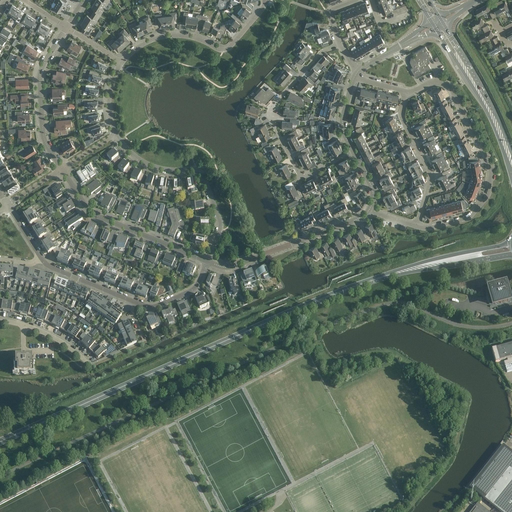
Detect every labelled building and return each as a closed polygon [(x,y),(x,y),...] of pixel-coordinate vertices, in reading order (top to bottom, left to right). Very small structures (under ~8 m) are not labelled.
[(54,0),(53,1),(64,8),(67,4),(62,1),(62,0),(54,0)] [(380,8),(391,4),(389,0),(387,0),(386,0),(378,3),(380,8)] [(52,6),(50,9),(55,12),(56,10),(61,13),(64,8),(53,1),(51,5),(52,6)] [(100,10),(102,7),(94,2),(91,7),(94,9),(92,13),(99,17),(102,11),(100,10)] [(246,3),(242,5),(242,9),(243,10),(239,15),(243,18),(245,17),(247,16),(247,15),(250,11),(249,11),(253,5),(250,2),(246,3)] [(365,2),(360,4),(363,13),(364,13),(365,16),(369,14),(369,13),(369,12),(372,11),(369,4),(366,5),(365,2)] [(507,11),(509,10),(508,7),(505,2),(493,8),(494,11),(497,16),(503,13),(502,10),(505,9),(506,10),(507,11)] [(358,15),(363,13),(360,4),(355,6),(358,15)] [(392,10),(393,9),(391,4),(380,8),(382,14),(385,13),(386,15),(393,13),(392,10)] [(478,16),(490,10),(487,4),(475,10),(478,16)] [(11,16),(17,8),(12,5),(9,10),(6,8),(3,13),(6,15),(7,13),(11,16)] [(353,17),(358,15),(355,6),(350,8),(353,17)] [(17,22),(21,17),(22,15),(20,13),(21,11),(17,8),(11,16),(10,18),(17,22)] [(348,19),(353,17),(350,8),(345,10),(348,19)] [(343,21),(348,19),(345,10),(340,12),(343,21)] [(165,16),(167,26),(171,25),(171,24),(174,24),(173,19),(177,19),(176,12),(169,13),(169,16),(165,16)] [(192,17),(192,13),(183,12),(182,22),(185,23),(185,25),(190,26),(192,17)] [(95,23),(99,17),(92,13),(90,16),(87,14),(83,19),(91,24),(93,21),(95,23)] [(26,25),(31,17),(26,14),(23,19),(21,17),(17,22),(17,23),(20,25),(21,22),(26,25)] [(167,26),(165,16),(161,17),(161,14),(154,15),(155,22),(158,21),(159,26),(162,25),(162,26),(167,26)] [(200,25),(202,15),(197,14),(197,15),(196,16),(195,17),(192,17),(190,26),(196,27),(196,24),(200,25)] [(202,15),(200,25),(203,26),(202,29),(207,31),(211,22),(207,20),(208,20),(207,19),(208,17),(202,15)] [(140,23),(144,32),(148,30),(147,30),(150,28),(148,24),(151,23),(148,16),(142,19),(143,22),(140,23)] [(32,31),(35,26),(37,24),(34,22),(35,20),(31,17),(26,25),(30,28),(29,29),(32,31)] [(474,28),(484,23),(481,18),(471,23),(474,28)] [(89,27),(91,24),(83,19),(80,24),(84,26),(81,30),(88,34),(92,28),(89,27)] [(225,24),(226,29),(230,33),(232,30),(234,31),(237,27),(238,27),(238,25),(239,23),(235,19),(231,24),(230,23),(225,24)] [(324,28),(323,27),(324,23),(312,22),(315,30),(317,34),(317,35),(318,36),(319,36),(320,36),(323,42),(331,38),(328,30),(328,29),(327,29),(326,28),(325,28),(324,28)] [(40,34),(45,26),(40,23),(37,28),(35,26),(32,31),(34,33),(35,31),(40,34)] [(144,32),(140,23),(136,25),(135,23),(129,26),(132,32),(135,30),(136,34),(139,33),(140,34),(144,32)] [(224,34),(226,29),(225,24),(220,26),(219,29),(213,26),(211,32),(213,33),(214,35),(215,34),(220,36),(221,33),(224,34)] [(485,33),(490,30),(488,25),(482,27),(485,33)] [(46,40),(49,35),(47,34),(50,29),(45,26),(40,34),(38,36),(43,39),(46,40)] [(0,37),(5,40),(10,32),(3,27),(0,31),(1,31),(0,32),(0,37)] [(117,38),(124,45),(127,42),(126,42),(129,40),(126,36),(128,34),(123,29),(118,34),(120,36),(117,38)] [(493,39),(495,38),(493,35),(490,30),(485,33),(478,36),(481,42),(490,37),(492,41),(493,40),(493,39)] [(374,37),(379,45),(384,42),(379,34),(374,37)] [(370,40),(368,37),(364,40),(365,42),(370,50),(375,48),(370,40)] [(375,48),(379,45),(374,37),(370,40),(375,48)] [(120,48),(124,45),(117,38),(114,41),(113,39),(108,44),(112,49),(115,46),(118,50),(120,48)] [(76,55),(78,52),(79,51),(78,50),(81,46),(72,41),(67,49),(76,55)] [(365,53),(370,50),(365,42),(361,45),(365,53)] [(502,51),(504,50),(503,47),(500,42),(496,44),(495,44),(488,48),(490,52),(491,54),(493,52),(500,49),(501,51),(502,51)] [(302,43),(296,49),(300,53),(298,54),(305,61),(309,56),(310,56),(313,52),(309,49),(311,47),(308,44),(306,46),(302,43)] [(33,58),(36,52),(37,51),(27,45),(23,52),(33,58)] [(361,56),(365,53),(361,45),(356,48),(361,56)] [(356,48),(354,46),(352,47),(351,48),(351,49),(351,50),(351,51),(356,59),(361,56),(356,48)] [(428,54),(427,52),(428,51),(425,46),(414,53),(415,55),(413,57),(410,59),(410,62),(411,65),(412,67),(410,69),(415,77),(430,68),(426,61),(432,58),(429,53),(428,54)] [(316,63),(320,67),(323,64),(325,65),(329,61),(330,62),(333,60),(327,55),(325,57),(324,56),(322,58),(321,58),(316,63)] [(104,71),(107,65),(101,62),(102,60),(94,56),(93,59),(95,60),(93,62),(96,64),(95,67),(104,71)] [(27,70),(29,66),(23,63),(24,60),(16,57),(15,59),(18,61),(15,68),(25,73),(27,70)] [(72,65),(75,60),(69,57),(67,61),(61,58),(57,66),(61,68),(62,66),(67,69),(70,64),(72,65)] [(314,81),(316,78),(314,77),(322,69),(320,67),(316,63),(310,69),(311,70),(309,72),(310,74),(308,76),(314,81)] [(283,85),(292,75),(288,72),(291,68),(285,64),(282,67),(285,69),(281,74),(276,79),(283,85)] [(334,73),(343,78),(344,75),(345,75),(346,73),(339,69),(340,67),(335,64),(334,67),(336,68),(334,73)] [(511,69),(502,75),(505,80),(511,76),(511,69)] [(100,83),(102,76),(96,75),(96,72),(90,70),(88,76),(91,76),(90,80),(100,83)] [(53,73),(51,81),(55,82),(55,83),(56,84),(59,85),(60,84),(61,84),(62,77),(65,78),(66,73),(58,71),(58,74),(53,73)] [(342,80),(343,78),(334,73),(332,76),(329,75),(327,80),(333,83),(335,80),(341,83),(343,80),(342,80)] [(310,87),(312,84),(304,77),(300,82),(301,82),(297,87),(303,92),(308,86),(310,87)] [(16,88),(28,87),(27,79),(16,80),(16,88)] [(327,83),(326,88),(329,88),(328,92),(338,95),(339,92),(338,91),(339,89),(332,87),(333,84),(327,83)] [(98,95),(99,88),(92,88),(93,85),(86,84),(85,90),(88,90),(88,93),(98,95)] [(62,100),(62,93),(64,93),(64,88),(56,88),(57,91),(52,92),(52,99),(59,99),(59,100),(62,100)] [(275,94),(268,88),(265,92),(262,89),(256,95),(258,97),(257,98),(260,102),(262,100),(266,104),(275,94)] [(363,100),(366,89),(361,88),(360,91),(357,90),(356,96),(362,97),(361,100),(363,100)] [(443,91),(441,88),(439,89),(438,88),(433,91),(433,92),(432,93),(435,98),(436,97),(438,101),(444,97),(441,92),(443,91)] [(369,99),(371,91),(366,89),(363,100),(365,101),(366,98),(369,99)] [(26,100),(26,98),(27,98),(27,92),(20,93),(20,94),(10,95),(10,100),(15,100),(15,103),(20,103),(21,106),(29,105),(28,100),(26,100)] [(300,106),(302,101),(300,100),(301,98),(291,92),(287,99),(300,106)] [(324,97),(323,100),(329,101),(329,99),(336,100),(337,98),(338,95),(328,92),(326,92),(325,95),(324,95),(324,97)] [(394,113),(398,111),(399,105),(396,104),(398,96),(393,94),(391,103),(390,106),(395,107),(394,113)] [(91,101),(91,98),(82,98),(82,101),(84,101),(84,104),(87,104),(87,107),(97,107),(97,101),(91,101)] [(442,111),(451,107),(449,104),(448,105),(445,99),(439,102),(440,106),(439,106),(442,111)] [(323,103),(321,109),(334,112),(334,109),(334,106),(328,104),(329,101),(323,100),(322,103),(323,103)] [(420,105),(417,100),(412,103),(416,111),(419,109),(421,113),(426,110),(422,103),(420,105)] [(53,115),(63,114),(63,110),(67,110),(67,104),(59,104),(59,107),(53,108),(53,115)] [(259,118),(257,114),(259,108),(247,104),(245,108),(246,109),(245,114),(249,115),(249,114),(254,116),(255,118),(254,122),(255,124),(259,123),(262,122),(260,118),(259,118)] [(286,114),(286,117),(296,118),(296,115),(295,115),(295,110),(289,109),(289,106),(283,106),(283,114),(286,114)] [(451,107),(442,111),(445,117),(446,116),(447,119),(454,116),(451,110),(452,110),(451,107)] [(334,112),(323,109),(321,109),(318,117),(324,119),(325,116),(331,117),(332,115),(333,115),(334,112)] [(22,114),(22,111),(15,111),(15,115),(17,115),(18,122),(30,121),(29,114),(22,114)] [(92,114),(91,111),(84,112),(85,118),(89,118),(89,121),(99,120),(98,113),(92,114)] [(387,126),(395,122),(395,121),(396,121),(394,118),(394,119),(393,117),(388,119),(386,117),(381,119),(383,124),(386,123),(387,126)] [(452,130),(460,125),(459,122),(458,123),(455,118),(448,121),(450,124),(449,125),(452,130)] [(295,124),(296,119),(290,119),(289,122),(282,121),(281,128),(291,129),(292,124),(295,124)] [(417,133),(425,128),(423,124),(426,122),(425,119),(419,122),(420,125),(414,128),(417,133)] [(65,129),(65,126),(71,125),(70,120),(56,121),(56,126),(54,126),(55,133),(63,133),(63,134),(67,134),(66,129),(65,129)] [(322,130),(332,129),(332,126),(331,126),(331,123),(324,124),(324,121),(318,122),(319,127),(321,127),(322,130)] [(396,122),(395,122),(387,126),(389,129),(385,131),(387,135),(389,135),(394,132),(393,129),(398,127),(397,124),(396,122)] [(267,129),(265,124),(258,128),(257,125),(250,129),(252,133),(257,131),(261,140),(269,136),(266,129),(267,129)] [(94,127),(93,125),(87,127),(89,133),(92,131),(93,135),(102,131),(100,125),(94,127)] [(457,138),(464,134),(461,129),(462,128),(460,125),(452,130),(449,131),(452,137),(455,135),(457,138)] [(425,128),(417,133),(419,138),(425,135),(427,137),(432,134),(431,132),(431,131),(429,127),(425,128)] [(25,132),(24,129),(18,129),(18,136),(21,135),(21,140),(31,139),(30,132),(25,132)] [(332,129),(322,130),(322,134),(319,134),(320,140),(326,139),(326,136),(332,135),(332,133),(333,132),(332,129)] [(358,134),(353,137),(356,142),(364,138),(366,137),(363,132),(362,129),(356,132),(358,134)] [(289,144),(298,140),(296,136),(298,135),(296,130),(289,133),(291,136),(286,138),(289,144)] [(395,141),(403,137),(403,136),(402,133),(402,134),(401,132),(396,134),(394,132),(389,135),(391,139),(394,138),(395,141)] [(429,141),(422,145),(425,149),(434,145),(436,144),(434,139),(434,138),(433,136),(427,139),(429,141)] [(461,149),(470,144),(468,141),(467,142),(464,136),(458,140),(460,143),(459,143),(461,149)] [(393,148),(391,149),(392,152),(396,150),(402,147),(401,144),(406,141),(405,139),(404,137),(403,137),(395,141),(391,143),(393,148)] [(358,146),(366,142),(364,138),(356,142),(358,146)] [(71,141),(69,139),(60,145),(66,154),(69,153),(68,152),(69,152),(75,148),(72,144),(74,143),(72,140),(71,141)] [(298,140),(289,144),(292,150),(297,147),(298,150),(305,147),(302,142),(300,143),(298,140)] [(329,150),(338,145),(337,143),(338,143),(336,140),(329,144),(328,141),(322,144),(324,147),(327,145),(329,150)] [(361,151),(369,147),(366,142),(358,146),(361,151)] [(271,148),(269,144),(263,148),(265,152),(268,151),(273,162),(281,158),(275,146),(271,148)] [(470,144),(461,149),(464,154),(465,153),(467,156),(473,153),(470,147),(471,147),(470,144)] [(338,145),(329,150),(332,155),(329,156),(331,159),(336,156),(335,154),(341,150),(340,147),(339,148),(338,145)] [(434,145),(425,149),(428,154),(434,151),(435,154),(441,151),(439,148),(436,150),(434,145)] [(35,152),(31,146),(24,150),(23,147),(17,151),(19,154),(22,151),(26,158),(35,152)] [(399,158),(400,157),(403,156),(403,157),(408,154),(407,153),(412,150),(410,146),(404,149),(403,146),(402,147),(396,150),(398,154),(397,154),(399,158)] [(301,162),(310,157),(308,153),(310,152),(307,147),(301,150),(302,153),(298,156),(301,162)] [(363,156),(371,152),(369,147),(361,151),(363,156)] [(114,163),(119,159),(117,157),(118,156),(116,154),(117,153),(114,149),(106,156),(111,162),(112,161),(114,163)] [(409,159),(415,156),(412,150),(407,153),(408,154),(403,157),(403,156),(400,157),(404,165),(410,161),(409,159)] [(375,160),(380,157),(379,154),(374,157),(371,152),(363,156),(366,161),(373,157),(375,160)] [(434,166),(442,161),(441,159),(444,158),(442,152),(436,155),(437,158),(431,161),(434,166)] [(36,174),(43,169),(43,168),(43,167),(44,166),(43,165),(44,165),(39,157),(34,160),(36,164),(35,165),(36,166),(32,169),(36,174)] [(310,157),(301,162),(304,167),(308,165),(310,168),(316,165),(314,160),(312,161),(310,157)] [(374,170),(382,166),(380,163),(383,161),(380,157),(375,160),(376,162),(371,165),(372,167),(373,170),(374,169),(374,170)] [(469,161),(466,162),(467,167),(470,167),(480,165),(479,160),(478,160),(477,157),(468,158),(469,161)] [(446,159),(442,161),(434,166),(436,171),(442,167),(444,170),(449,167),(447,163),(448,162),(446,159)] [(126,174),(131,169),(128,167),(129,166),(127,164),(128,163),(124,160),(117,168),(123,173),(124,172),(126,174)] [(340,175),(347,172),(346,169),(349,167),(346,160),(338,164),(341,169),(337,170),(340,175)] [(1,174),(9,170),(3,161),(0,163),(0,175),(1,174)] [(420,165),(417,161),(412,164),(410,161),(404,165),(402,166),(404,168),(406,169),(409,167),(411,172),(416,169),(415,167),(420,165)] [(282,166),(281,163),(274,167),(277,171),(279,170),(283,178),(291,174),(286,164),(282,166)] [(95,175),(89,165),(84,168),(85,170),(81,172),(80,171),(76,173),(82,183),(86,180),(82,174),(86,171),(90,178),(95,175)] [(418,176),(417,173),(422,171),(420,165),(415,167),(416,169),(411,172),(412,174),(410,176),(412,180),(413,179),(418,176)] [(383,174),(388,172),(386,167),(383,168),(382,166),(374,170),(373,171),(375,173),(376,175),(381,172),(383,175),(383,174)] [(140,182),(144,176),(141,175),(141,174),(139,172),(140,171),(135,169),(129,180),(133,182),(134,180),(137,181),(138,180),(140,182)] [(7,183),(14,178),(9,170),(1,174),(4,178),(5,180),(2,181),(4,184),(7,183)] [(439,184),(448,179),(446,175),(449,173),(447,170),(442,173),(443,176),(437,179),(439,184)] [(323,174),(327,182),(330,180),(330,182),(331,181),(332,184),(337,181),(333,175),(331,176),(328,171),(323,174)] [(387,183),(392,181),(389,176),(392,175),(390,171),(388,172),(383,174),(385,177),(379,180),(381,184),(386,181),(387,183)] [(471,178),(482,179),(481,171),(471,172),(471,173),(471,175),(471,177),(471,178)] [(347,183),(356,179),(353,173),(347,176),(346,174),(340,177),(342,181),(344,180),(345,181),(346,180),(347,183)] [(324,183),(327,182),(323,174),(317,176),(320,182),(318,183),(321,190),(325,187),(324,185),(325,185),(324,183)] [(415,188),(419,186),(421,185),(420,182),(424,180),(422,174),(418,176),(413,179),(415,183),(412,184),(415,188)] [(153,191),(155,185),(152,184),(154,179),(148,177),(145,185),(148,186),(147,189),(153,191)] [(7,183),(9,186),(10,188),(8,190),(10,193),(19,187),(14,178),(7,183)] [(479,186),(482,179),(471,178),(470,180),(470,182),(470,183),(479,186)] [(321,190),(318,183),(315,185),(312,179),(307,182),(311,190),(314,189),(314,190),(315,190),(316,192),(321,190)] [(356,179),(347,183),(349,186),(347,186),(348,187),(346,188),(348,193),(354,189),(353,187),(358,184),(356,179)] [(448,179),(439,184),(442,189),(448,185),(449,188),(455,185),(454,182),(451,184),(448,179)] [(97,194),(102,190),(98,184),(99,184),(96,180),(86,188),(91,195),(95,192),(97,194)] [(167,194),(168,188),(165,187),(166,181),(160,180),(159,189),(162,190),(161,193),(167,194)] [(193,186),(192,180),(186,181),(187,190),(191,189),(191,193),(197,192),(196,185),(193,186)] [(393,188),(398,186),(396,182),(393,183),(392,181),(387,183),(386,181),(381,184),(384,189),(390,187),(391,189),(393,188)] [(182,194),(182,188),(179,188),(179,182),(173,182),(173,191),(176,191),(176,194),(182,194)] [(308,191),(311,190),(307,182),(301,185),(304,190),(302,191),(305,198),(309,196),(308,193),(309,193),(308,191)] [(477,191),(479,186),(470,183),(469,183),(468,185),(468,187),(468,188),(477,191)] [(50,186),(42,191),(44,194),(47,192),(50,197),(53,195),(56,199),(62,196),(59,191),(62,189),(59,184),(52,189),(50,186)] [(296,190),(293,185),(284,189),(286,193),(287,193),(290,198),(295,195),(297,198),(302,196),(298,189),(296,190)] [(417,194),(422,191),(419,186),(415,188),(410,190),(412,194),(410,196),(412,200),(412,201),(415,199),(419,197),(417,194)] [(395,192),(393,188),(391,189),(387,192),(388,194),(382,197),(384,201),(389,199),(390,200),(395,198),(393,194),(395,192)] [(475,196),(477,191),(468,188),(467,188),(466,190),(466,192),(465,196),(473,199),(474,196),(475,196)] [(357,194),(355,191),(348,194),(350,199),(354,198),(356,202),(364,198),(360,192),(357,194)] [(115,200),(109,197),(110,196),(106,194),(104,198),(101,197),(98,202),(101,204),(100,205),(107,209),(109,205),(112,207),(115,200)] [(339,205),(343,213),(348,210),(346,205),(348,203),(345,197),(340,199),(342,201),(341,202),(341,203),(339,205)] [(390,206),(392,209),(402,204),(399,199),(396,200),(395,198),(390,200),(389,199),(384,201),(387,207),(390,206)] [(68,204),(67,203),(67,202),(65,199),(56,205),(60,210),(63,208),(66,213),(74,208),(71,202),(68,204)] [(417,202),(415,199),(412,201),(412,200),(407,203),(408,205),(404,207),(406,213),(416,208),(414,204),(417,202)] [(469,204),(464,199),(460,201),(458,201),(456,202),(455,202),(458,212),(463,210),(463,209),(466,208),(469,204)] [(127,205),(124,204),(124,203),(120,201),(116,213),(123,216),(124,212),(127,213),(131,205),(127,204),(127,205)] [(197,204),(196,201),(189,203),(189,206),(191,205),(191,208),(195,208),(195,211),(204,209),(203,203),(197,204)] [(329,205),(328,203),(323,206),(325,208),(324,208),(325,210),(322,211),(326,219),(331,216),(329,211),(331,210),(329,205)] [(343,213),(339,205),(336,206),(335,205),(333,203),(329,205),(331,210),(332,212),(335,210),(338,216),(343,213)] [(160,227),(165,206),(161,205),(159,210),(158,210),(157,214),(151,212),(150,217),(149,220),(154,223),(154,224),(155,221),(157,221),(156,226),(160,227)] [(143,219),(147,211),(144,209),(136,206),(131,219),(138,222),(140,217),(143,219)] [(27,220),(34,215),(32,213),(35,211),(32,207),(26,210),(28,213),(24,215),(27,220)] [(431,218),(437,217),(434,207),(431,208),(429,208),(426,209),(428,218),(431,217),(431,218)] [(177,228),(178,228),(182,230),(184,225),(183,222),(178,223),(178,221),(181,220),(178,209),(174,210),(174,208),(167,210),(168,214),(167,215),(167,216),(167,217),(168,218),(169,219),(170,219),(172,224),(172,226),(171,229),(170,228),(168,235),(174,238),(177,231),(176,230),(177,228)] [(326,219),(322,211),(319,212),(319,211),(318,211),(317,209),(312,212),(315,218),(318,217),(321,222),(326,219)] [(304,218),(308,226),(314,223),(313,223),(316,221),(311,211),(309,212),(308,214),(309,216),(304,218)] [(36,224),(41,221),(36,214),(34,215),(27,220),(30,225),(34,222),(36,224)] [(76,217),(75,214),(64,221),(66,225),(65,226),(66,225),(69,228),(67,229),(67,230),(73,226),(75,228),(73,230),(73,231),(80,223),(79,224),(78,222),(82,220),(80,216),(79,216),(79,215),(76,217)] [(209,227),(209,221),(203,221),(203,218),(195,218),(195,224),(200,224),(200,227),(209,227)] [(308,226),(304,218),(300,220),(299,219),(297,218),(294,219),(300,230),(303,228),(303,229),(308,226)] [(36,234),(43,230),(41,227),(44,225),(41,221),(36,224),(37,227),(33,230),(36,234)] [(88,224),(80,233),(85,235),(90,237),(94,239),(98,231),(94,230),(96,226),(90,223),(89,225),(88,224)] [(369,241),(374,239),(372,235),(376,233),(371,223),(365,226),(368,233),(366,234),(368,239),(369,241)] [(363,234),(360,229),(354,232),(359,241),(363,238),(364,241),(368,239),(366,234),(365,233),(363,234)] [(45,239),(51,235),(48,230),(45,232),(43,230),(36,234),(39,239),(43,236),(45,239)] [(105,232),(104,231),(100,240),(101,240),(101,241),(101,242),(102,243),(103,243),(104,243),(105,242),(106,243),(106,241),(111,243),(113,237),(109,235),(109,234),(107,233),(108,232),(107,231),(106,231),(105,232)] [(351,239),(348,233),(343,236),(349,248),(357,243),(354,237),(351,239)] [(203,245),(205,239),(199,238),(200,235),(193,234),(192,239),(195,240),(195,243),(203,245)] [(45,249),(52,244),(51,241),(54,239),(51,235),(45,239),(46,241),(42,244),(45,249)] [(113,249),(112,251),(113,249),(124,249),(124,248),(127,249),(129,243),(127,242),(128,239),(123,237),(122,237),(119,236),(117,240),(113,249)] [(340,243),(337,238),(331,241),(336,249),(340,247),(341,250),(346,248),(343,241),(340,243)] [(329,247),(326,242),(320,245),(327,258),(330,259),(331,256),(335,253),(331,246),(329,247)] [(141,260),(143,254),(141,253),(144,246),(135,243),(134,247),(137,248),(134,257),(141,260)] [(59,249),(56,245),(54,247),(52,244),(45,249),(48,253),(52,251),(55,254),(59,249)] [(318,251),(315,246),(309,249),(314,258),(318,256),(319,259),(323,256),(320,250),(318,251)] [(62,263),(65,255),(67,251),(60,248),(59,249),(55,254),(59,256),(57,261),(62,263)] [(157,265),(160,257),(157,256),(159,253),(151,250),(147,261),(157,265)] [(72,262),(74,256),(69,253),(70,253),(67,251),(65,255),(62,263),(67,265),(69,260),(72,262)] [(174,268),(177,263),(174,262),(175,259),(166,255),(162,263),(174,268)] [(78,270),(81,261),(78,260),(79,258),(74,256),(72,262),(75,263),(73,267),(78,270)] [(88,268),(91,261),(86,259),(84,263),(81,261),(78,270),(83,272),(85,267),(88,268)] [(96,263),(91,261),(88,268),(90,269),(88,274),(94,276),(99,263),(96,262),(96,263)] [(103,275),(106,268),(101,266),(102,265),(99,263),(94,276),(99,278),(101,273),(103,275)] [(185,268),(182,267),(183,265),(179,264),(176,273),(179,274),(181,269),(184,270),(182,273),(184,274),(185,275),(186,276),(188,277),(189,277),(190,277),(192,277),(196,268),(186,264),(185,268)] [(260,270),(255,272),(257,278),(261,276),(261,275),(262,275),(263,277),(264,279),(265,279),(266,279),(269,278),(265,266),(260,268),(260,270)] [(15,281),(15,280),(17,274),(13,274),(13,269),(7,268),(7,277),(10,277),(10,281),(15,281)] [(111,270),(106,268),(103,275),(106,276),(104,281),(109,283),(113,274),(115,270),(112,269),(111,270)] [(15,280),(21,281),(24,271),(23,270),(23,271),(18,269),(17,274),(15,280)] [(244,286),(256,282),(251,270),(243,273),(244,276),(241,277),(244,286)] [(26,283),(29,272),(24,271),(21,281),(26,283)] [(32,284),(35,273),(34,274),(29,273),(29,272),(26,283),(32,284)] [(119,281),(122,275),(122,274),(117,272),(115,276),(113,274),(109,283),(114,285),(116,280),(119,281)] [(37,286),(40,275),(35,274),(35,273),(32,284),(37,286)] [(43,287),(46,276),(45,276),(45,277),(40,275),(37,286),(43,287)] [(127,277),(122,275),(119,281),(122,282),(120,287),(125,289),(128,281),(125,280),(127,277)] [(46,276),(43,287),(48,289),(51,278),(46,277),(46,276)] [(209,276),(206,284),(213,292),(215,287),(216,287),(219,281),(214,279),(215,276),(209,276)] [(232,278),(228,279),(229,281),(229,285),(230,287),(230,296),(233,294),(233,295),(235,296),(238,294),(236,292),(236,291),(237,293),(240,291),(236,279),(232,280),(233,281),(232,282),(232,279),(232,278)] [(135,288),(137,282),(138,281),(133,279),(131,282),(128,281),(125,289),(130,291),(132,286),(135,288)] [(59,291),(62,282),(57,280),(55,285),(51,284),(49,290),(54,293),(56,290),(59,291)] [(63,296),(68,284),(67,284),(67,285),(62,283),(62,282),(59,291),(62,292),(60,295),(63,296)] [(141,286),(142,284),(137,282),(135,288),(138,289),(136,293),(141,296),(144,287),(141,286)] [(69,295),(73,286),(72,287),(67,285),(68,284),(63,296),(65,297),(66,294),(69,295)] [(151,294),(153,288),(153,287),(148,285),(147,289),(144,287),(141,296),(146,298),(148,293),(151,294)] [(73,300),(78,289),(78,288),(78,289),(73,287),(73,286),(69,295),(72,296),(71,299),(73,300)] [(508,301),(504,286),(489,291),(493,305),(508,301)] [(153,288),(151,294),(150,296),(153,297),(153,296),(157,298),(164,295),(163,293),(165,290),(159,288),(158,290),(153,288)] [(80,299),(83,291),(78,289),(73,300),(76,301),(77,298),(80,299)] [(86,306),(87,304),(90,300),(86,298),(89,293),(83,291),(80,299),(83,301),(81,304),(86,306)] [(200,299),(198,294),(195,298),(199,309),(211,304),(208,296),(200,299)] [(87,304),(87,305),(92,308),(98,299),(93,296),(90,300),(87,304)] [(96,311),(103,302),(98,299),(92,308),(96,311)] [(182,317),(192,312),(187,301),(177,305),(182,317)] [(15,312),(16,304),(12,304),(12,302),(7,302),(6,312),(9,313),(9,311),(15,312)] [(101,314),(108,305),(107,305),(103,302),(96,311),(101,314)] [(23,316),(26,305),(21,304),(20,305),(16,304),(15,312),(20,313),(20,315),(23,316)] [(32,317),(34,309),(30,308),(31,307),(26,305),(23,316),(26,316),(26,315),(32,317)] [(106,318),(112,308),(112,309),(107,306),(108,305),(101,314),(106,318)] [(39,321),(43,311),(45,307),(42,306),(40,310),(38,309),(38,310),(34,309),(32,317),(37,319),(36,320),(39,321)] [(110,321),(117,312),(112,309),(113,308),(112,308),(106,318),(110,321)] [(172,311),(171,309),(168,310),(168,311),(165,312),(161,313),(164,319),(167,318),(169,324),(173,322),(171,316),(174,315),(175,317),(178,316),(175,309),(172,311)] [(48,323),(51,316),(48,314),(48,313),(43,311),(39,321),(42,322),(43,321),(48,323)] [(110,321),(115,324),(119,319),(122,315),(117,312),(110,321)] [(155,318),(154,318),(154,315),(149,315),(148,318),(146,319),(147,322),(147,326),(149,326),(150,328),(155,326),(155,328),(162,325),(159,318),(156,319),(155,318)] [(55,328),(60,319),(56,316),(55,317),(51,316),(48,323),(53,325),(52,327),(55,328)] [(64,331),(68,324),(64,322),(65,321),(60,319),(55,328),(58,330),(59,328),(64,331)] [(120,331),(130,327),(129,327),(127,322),(122,324),(119,319),(115,324),(114,326),(116,330),(118,328),(120,331)] [(70,337),(76,328),(72,325),(71,326),(68,324),(64,331),(68,334),(68,335),(70,337)] [(119,338),(132,332),(129,327),(130,327),(120,331),(121,334),(118,335),(119,338)] [(78,341),(83,334),(80,332),(80,331),(76,328),(70,337),(73,339),(74,338),(78,341)] [(124,342),(134,337),(132,332),(119,338),(120,340),(123,339),(124,342)] [(84,347),(91,339),(87,336),(86,337),(83,334),(78,341),(83,344),(82,345),(84,347)] [(134,337),(124,342),(126,345),(123,346),(124,348),(136,343),(134,338),(134,337)] [(97,346),(94,344),(95,343),(91,339),(84,347),(87,349),(87,348),(92,352),(97,346)] [(511,343),(496,348),(491,349),(495,363),(500,362),(500,361),(506,359),(507,361),(503,362),(504,366),(511,363),(511,343)] [(101,348),(98,346),(98,345),(97,346),(92,352),(96,356),(95,357),(97,359),(102,355),(103,357),(117,351),(113,347),(110,350),(108,349),(106,351),(102,347),(101,348)] [(32,362),(32,355),(15,356),(15,362),(14,362),(14,361),(14,374),(34,373),(33,362),(32,362)] [(511,511),(511,452),(503,445),(469,487),(490,504),(493,507),(494,506),(500,511),(511,511)] [(470,511),(488,511),(477,503),(470,511)]
